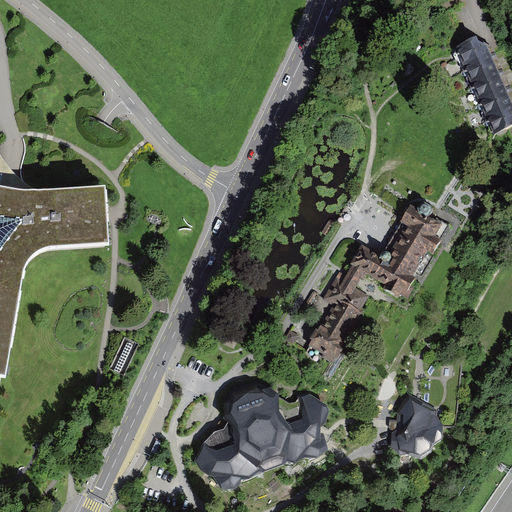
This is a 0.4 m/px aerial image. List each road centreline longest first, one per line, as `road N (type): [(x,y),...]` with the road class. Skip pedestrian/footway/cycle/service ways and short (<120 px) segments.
road 1 (primary): [(238,195),(91,511)]
road 2 (residential): [(238,195),(167,143),(71,36),(25,0)]
road 3 (primary): [(323,0),(238,195)]
